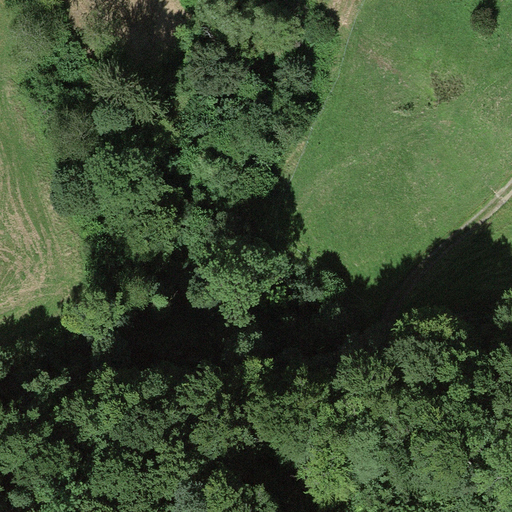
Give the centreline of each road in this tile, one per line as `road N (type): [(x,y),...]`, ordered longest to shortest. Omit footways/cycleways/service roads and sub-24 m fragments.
road 1 (track): [(511,329),(256,382),(95,384),(0,436)]
road 2 (track): [(511,188),(416,280),(372,357)]
